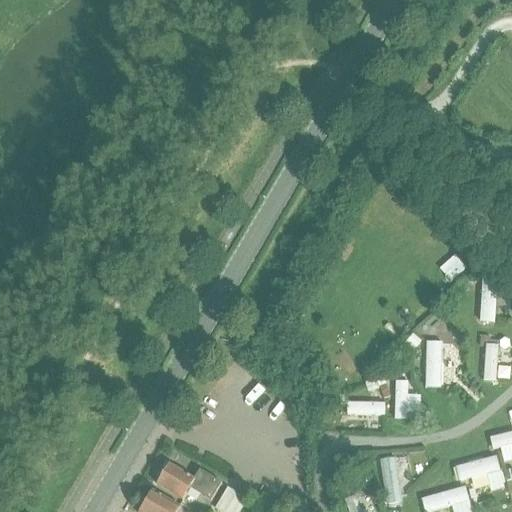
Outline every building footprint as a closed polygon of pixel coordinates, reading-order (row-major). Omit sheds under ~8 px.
[(482,291),(466,291),(466,325),(482,325),(482,291)] [(410,354),(410,392),(429,392),(429,343),(401,343),(401,354),(410,354)] [(498,368),(487,368),(486,346),(469,346),(470,383),(498,383),(498,368)] [(379,424),(398,425),(400,384),(381,383),(379,424)] [(373,422),(374,405),(334,404),(333,421),(373,422)] [(511,430),(476,438),(479,454),(511,447),(511,430)] [(374,505),(388,504),(385,458),(370,459),(374,505)] [(442,467),(446,485),(487,476),(483,458),(442,467)] [(210,502),(221,484),(199,471),(193,481),(168,466),(156,486),(182,501),(189,490),(210,502)] [(219,511),(240,511),(247,501),(227,488),(214,509),(219,511)] [(439,511),(458,511),(454,490),(409,498),(411,511),(438,511),(440,511),(439,511)] [(177,511),(180,509),(152,492),(140,511),(177,511)] [(350,511),(346,497),(335,500),(338,511),(350,511)]
